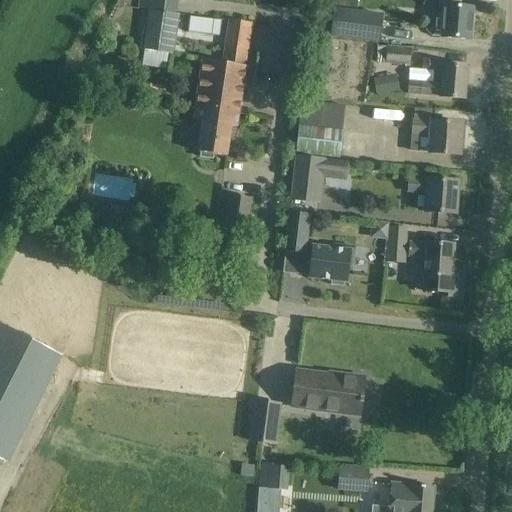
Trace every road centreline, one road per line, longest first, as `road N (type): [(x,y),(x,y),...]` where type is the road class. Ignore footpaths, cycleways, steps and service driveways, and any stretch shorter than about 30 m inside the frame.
road 1 (residential): [(490,333),(263,303),(255,274),(292,24)]
road 2 (residential): [(490,333),(511,47)]
road 3 (residential): [(478,511),(490,333)]
